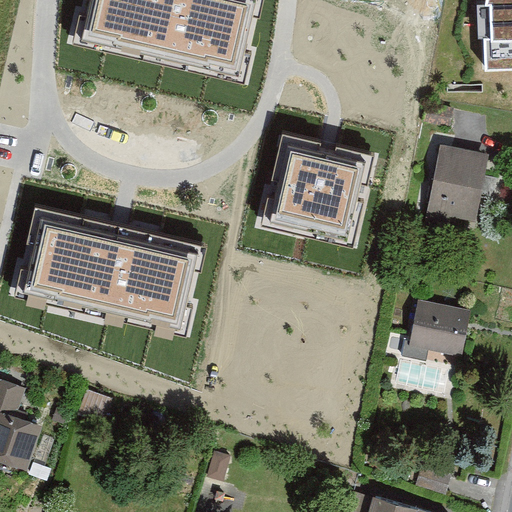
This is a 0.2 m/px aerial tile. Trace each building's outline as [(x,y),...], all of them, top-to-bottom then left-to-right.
[(83,0),(73,44),(244,84),(263,0),(83,0)] [(511,0),(472,0),(475,34),(482,33),(485,68),(511,66),(511,0)] [(261,225),(351,247),(373,157),(283,135),(261,225)] [(419,222),(472,232),(485,158),(432,149),(419,222)] [(14,298),(186,337),(207,246),(35,207),(14,298)] [(466,305),(411,296),(403,345),(458,354),(466,305)] [(0,453),(21,462),(37,423),(12,413),(21,388),(0,379),(0,453)] [(447,472),(418,464),(414,478),(444,486),(446,478),(447,472)] [(370,511),(429,511),(376,496),(370,511)]
